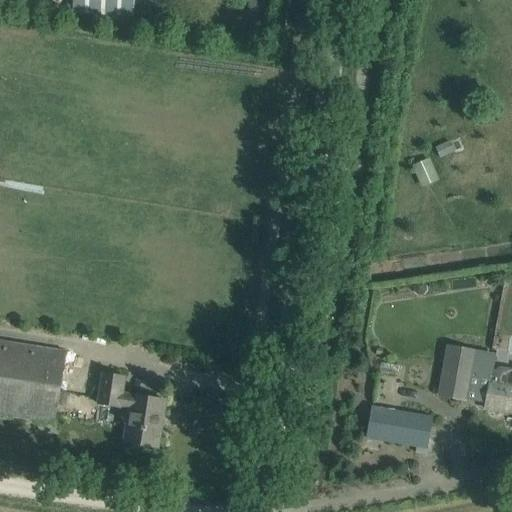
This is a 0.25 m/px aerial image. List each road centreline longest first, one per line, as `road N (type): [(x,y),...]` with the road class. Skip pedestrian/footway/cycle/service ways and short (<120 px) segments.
road 1 (tertiary): [(264,511),(345,0)]
road 2 (track): [(156,511),(0,485)]
